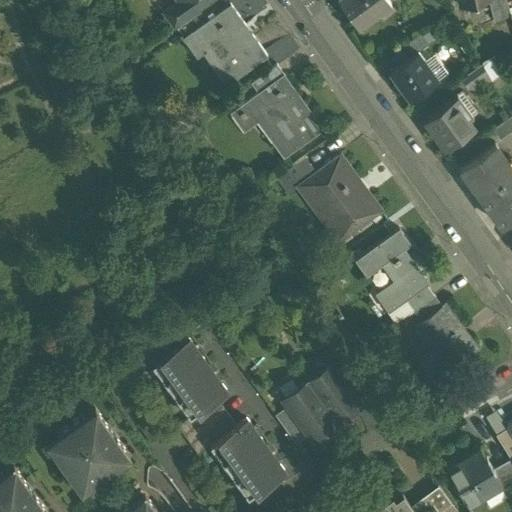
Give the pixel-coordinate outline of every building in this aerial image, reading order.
[(188,0),(181,5),(178,1),(163,12),(174,26),(189,16),(184,8),(193,2),(191,0),(188,0)] [(191,0),(193,2),(184,8),(189,16),(210,0),(191,0)] [(388,2),(386,0),(337,0),(357,26),(388,2)] [(504,0),(487,0),(493,22),(510,14),(504,0)] [(229,1),(181,35),(195,55),(201,51),(223,83),(266,53),(229,1)] [(419,33),(400,46),(407,56),(417,49),(417,50),(426,43),(419,33)] [(437,79),(417,50),(417,49),(407,56),(389,69),(409,98),(437,79)] [(273,62),(249,80),(257,90),(280,71),(273,62)] [(299,100),(280,75),(282,73),(280,71),(257,90),(237,104),(241,109),(239,111),(242,114),(243,113),(250,122),(255,118),(282,155),(321,126),(301,99),(299,100)] [(473,126),(451,97),(424,118),(445,147),(473,126)] [(511,115),(511,114),(492,128),(499,138),(511,129),(511,115)] [(511,217),(511,166),(494,142),(459,167),(501,225),(511,217)] [(313,169),(305,174),(307,177),(295,186),(335,241),(380,208),(338,150),(313,169)] [(303,155),(274,176),(286,192),(295,186),(307,177),(305,174),(313,169),(303,155)] [(396,226),(352,258),(363,273),(378,263),(390,279),(373,292),(386,311),(404,298),(424,283),(426,282),(400,247),(407,242),(396,226)] [(424,283),(404,298),(412,309),(433,294),(424,283)] [(412,309),(407,313),(415,323),(441,304),(441,303),(434,293),(433,294),(412,309)] [(477,349),(443,301),(441,303),(441,304),(415,323),(435,351),(420,362),(432,379),(447,368),(448,370),(477,349)] [(151,363),(163,380),(200,353),(188,337),(151,363)] [(175,397),(212,370),(200,353),(163,380),(175,397)] [(370,389),(349,360),(336,369),(357,398),(370,389)] [(331,362),(307,380),(337,422),(361,404),(357,398),(336,369),(331,362)] [(226,389),(212,370),(175,397),(189,416),(216,396),(226,389)] [(337,422),(307,380),(283,397),(287,404),(308,433),(312,439),(337,422)] [(189,416),(177,425),(197,452),(209,444),(236,424),(216,396),(189,416)] [(308,433),(287,404),(274,413),(295,443),(308,433)] [(94,407),(79,417),(78,415),(60,428),(61,430),(49,439),(58,450),(54,453),(72,479),(76,476),(84,487),(96,479),(98,480),(116,468),(115,466),(129,455),(114,434),(113,435),(108,428),(109,428),(94,407)] [(258,434),(246,417),(236,424),(209,444),(221,460),(258,434)] [(511,457),(511,435),(506,427),(495,434),(510,459),(511,457)] [(258,434),(221,460),(232,477),(270,450),(258,434)] [(479,446),(445,467),(471,508),(472,508),(470,504),(502,485),(503,484),(494,469),(479,446)] [(270,450),(232,477),(246,496),(284,469),(270,450)] [(511,462),(510,459),(494,469),(503,484),(502,485),(504,489),(511,484),(511,462)] [(28,486),(13,465),(0,473),(0,511),(46,511),(33,493),(32,493),(27,486),(28,486)] [(438,483),(410,504),(415,511),(436,511),(451,501),(438,483)] [(415,511),(410,504),(402,493),(394,498),(391,495),(373,508),(375,511),(415,511)] [(157,511),(144,494),(129,504),(128,502),(114,511),(157,511)] [(458,511),(451,501),(436,511),(458,511)]
